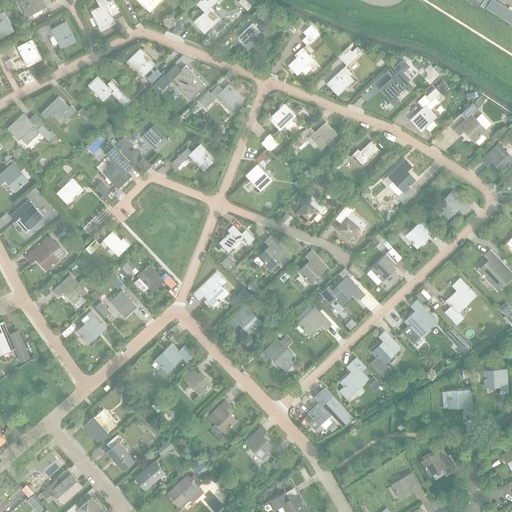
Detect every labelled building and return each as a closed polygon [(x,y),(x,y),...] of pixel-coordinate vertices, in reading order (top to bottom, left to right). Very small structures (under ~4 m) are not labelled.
[(25,0),(20,3),(28,16),(33,14),(34,17),(43,12),(41,9),(46,6),(42,0),(25,0)] [(91,12),(101,31),(115,23),(105,5),(108,3),(105,0),(96,0),(100,7),(91,12)] [(194,22),(205,33),(220,19),(209,7),(194,22)] [(237,38),(248,49),(263,34),(257,28),(268,18),(263,13),(259,9),(251,16),(255,20),(253,23),(237,38)] [(0,14),(0,37),(0,38),(14,31),(3,12),(0,14)] [(61,48),(75,41),(65,22),(52,29),(49,23),(35,31),(40,42),(43,40),(44,41),(49,38),(53,45),(58,42),(61,48)] [(303,40),(307,45),(319,34),(314,29),(303,40)] [(18,47),(28,66),(41,59),(31,40),(18,47)] [(5,48),(10,58),(14,56),(10,46),(5,48)] [(289,65),(298,74),(313,60),(303,48),(298,53),(300,55),(289,65)] [(129,60),(144,75),(155,64),(140,49),(129,60)] [(343,60),(348,65),(357,57),(352,52),(343,60)] [(396,67),(400,71),(407,64),(403,60),(396,67)] [(188,94),(202,82),(188,66),(176,77),(180,81),(177,84),(188,94)] [(345,66),(326,83),(338,95),(355,80),(350,76),(353,74),(345,66)] [(147,78),(152,83),(159,75),(154,71),(147,78)] [(170,74),(159,85),(164,90),(175,80),(170,74)] [(383,90),(392,99),(407,85),(397,74),(392,78),(394,80),(383,90)] [(98,77),(90,85),(104,100),(115,91),(125,101),(131,97),(118,83),(113,87),(111,85),(108,87),(98,77)] [(133,92),(138,97),(147,88),(142,83),(133,92)] [(217,96),(234,115),(240,109),(237,105),(244,99),(230,83),(217,96)] [(427,97),(431,102),(440,93),(436,88),(427,97)] [(201,102),(206,107),(215,97),(211,93),(201,102)] [(71,106),(69,108),(59,97),(50,106),(41,115),(45,119),(54,110),(65,121),(76,110),(71,106)] [(269,119),(280,130),(296,115),(285,104),(269,119)] [(411,120),(422,131),(437,116),(427,105),(411,120)] [(79,112),(87,121),(92,117),(83,108),(79,112)] [(46,122),(38,129),(34,125),(24,114),(8,128),(19,139),(20,138),(27,144),(40,131),(49,141),(57,134),(46,122)] [(475,141),(486,130),(471,114),(455,129),(459,134),(464,130),(475,141)] [(311,136),(321,148),(337,133),(326,122),(311,136)] [(142,137),(157,152),(169,141),(154,126),(142,137)] [(266,138),(274,147),(278,143),(270,134),(266,138)] [(293,144),(297,148),(307,140),(302,135),(293,144)] [(364,165),(379,150),(371,142),(366,147),(364,144),(354,154),(364,165)] [(204,170),(215,160),(201,144),(192,152),(188,148),(172,163),(176,168),(190,155),(204,170)] [(503,171),(511,163),(511,157),(500,144),(483,160),(488,165),(493,160),(503,171)] [(130,153),(138,162),(143,158),(134,149),(130,153)] [(255,159),(259,163),(267,156),(263,152),(255,159)] [(112,158),(119,165),(124,161),(117,153),(112,158)] [(336,162),(340,166),(349,158),(345,153),(336,162)] [(415,180),(406,171),(411,167),(405,160),(389,176),(404,191),(400,195),(404,199),(414,190),(409,186),(415,180)] [(103,172),(118,187),(129,177),(114,161),(103,172)] [(15,191),(27,181),(13,164),(0,174),(0,183),(0,184),(5,179),(15,191)] [(246,175),(261,191),(272,180),(257,164),(246,175)] [(58,193),(68,204),(83,190),(71,177),(69,180),(70,181),(58,193)] [(459,207),(464,212),(469,207),(453,191),(437,206),(448,218),(459,207)] [(322,215),(327,208),(312,196),(307,201),(301,208),(303,209),(298,215),(309,224),(319,212),(322,215)] [(31,228),(43,218),(28,201),(11,215),(15,221),(20,216),(31,228)] [(362,231),(367,225),(352,212),(347,218),(347,217),(341,224),(343,226),(338,231),(349,240),(359,228),(362,231)] [(84,228),(89,232),(97,224),(93,220),(84,228)] [(406,236),(417,248),(427,238),(425,235),(431,230),(422,221),(406,236)] [(246,231),(242,235),(234,226),(229,231),(231,233),(220,243),(229,252),(244,237),(250,244),(255,240),(246,231)] [(125,240),(123,243),(113,232),(104,241),(119,256),(130,245),(125,240)] [(36,258),(46,270),(65,254),(50,237),(27,258),(31,263),(36,258)] [(259,257),(270,268),(286,253),(271,237),(266,242),(270,246),(259,257)] [(87,249),(91,253),(100,245),(96,241),(87,249)] [(479,271),(490,282),(506,267),(490,251),(485,255),(490,260),(479,271)] [(300,272),(311,283),(327,268),(311,252),(307,256),(311,261),(300,272)] [(372,269),(383,281),(393,271),(390,268),(396,262),(388,254),(372,269)] [(221,263),(229,271),(235,265),(232,263),(234,261),(229,256),(221,263)] [(148,287),(152,291),(164,281),(149,266),(138,276),(139,277),(135,282),(144,291),(148,287)] [(215,305),(227,295),(225,293),(227,292),(221,286),(225,282),(217,273),(195,294),(200,299),(205,294),(215,305)] [(74,303),(86,293),(70,276),(54,291),(59,296),(64,292),(74,303)] [(358,299),(363,294),(347,278),(333,291),(328,285),(320,293),(331,304),(336,299),(342,305),(354,294),(358,299)] [(446,312),(457,324),(463,318),(458,313),(474,298),(458,281),(453,286),(458,290),(446,301),(452,307),(446,312)] [(111,302),(125,317),(136,307),(122,291),(111,302)] [(405,322),(416,333),(432,318),(417,301),(412,307),(416,311),(405,322)] [(97,308),(105,317),(110,312),(102,303),(97,308)] [(250,333),(261,322),(246,307),(230,322),(234,327),(240,322),(250,333)] [(326,329),(331,325),(315,308),(299,323),(310,335),(322,324),(326,329)] [(78,332),(89,344),(105,329),(95,318),(96,316),(92,312),(88,316),(91,320),(78,332)] [(18,329),(8,333),(3,322),(0,322),(0,327),(2,332),(0,332),(0,355),(15,349),(20,362),(30,358),(18,329)] [(373,352),(384,364),(400,349),(385,332),(380,337),(384,342),(373,352)] [(271,356),(281,367),(293,356),(278,340),(261,355),(266,360),(271,356)] [(187,363),(194,355),(184,344),(178,351),(172,345),(156,360),(163,367),(158,372),(162,377),(167,372),(182,357),(187,363)] [(338,391),(346,400),(352,394),(368,379),(353,363),(348,367),(353,372),(341,383),(344,386),(338,391)] [(501,392),(507,391),(505,369),(483,370),(485,386),(500,385),(501,392)] [(203,375),(200,377),(194,371),(185,379),(201,396),(212,385),(203,375)] [(309,413),(320,424),(336,409),(328,400),(331,397),(324,389),(315,397),(320,402),(309,413)] [(465,412),(471,412),(470,389),(448,390),(449,407),(464,406),(465,412)] [(210,416),(225,433),(237,422),(226,410),(231,406),(227,401),(210,416)] [(136,413),(149,428),(154,424),(142,409),(136,413)] [(2,414),(8,427),(14,424),(9,411),(2,414)] [(85,426),(98,442),(109,432),(95,417),(85,426)] [(246,443),(261,459),(273,448),(262,437),(267,432),(263,428),(246,443)] [(108,453),(123,471),(134,461),(119,444),(124,440),(119,434),(108,444),(112,449),(108,453)] [(156,450),(161,455),(173,445),(168,440),(156,450)] [(446,472),(452,469),(440,449),(422,460),(430,474),(443,466),(446,472)] [(511,459),(511,449),(502,455),(505,461),(511,458),(511,459)] [(46,479),(62,464),(51,452),(39,463),(35,458),(25,467),(32,474),(37,469),(46,479)] [(194,468),(201,477),(210,469),(202,460),(194,468)] [(136,478),(145,490),(165,473),(155,461),(136,478)] [(417,495),(423,492),(411,472),(392,484),(400,497),(414,490),(417,495)] [(63,503),(82,487),(71,475),(59,486),(55,482),(42,493),(46,499),(53,493),(63,503)] [(193,477),(191,479),(188,475),(168,494),(179,506),(190,497),(194,502),(204,492),(198,486),(201,483),(197,479),(196,480),(193,477)] [(22,489),(29,497),(33,493),(27,485),(22,489)] [(430,491),(434,497),(441,493),(437,486),(430,491)] [(305,511),(296,494),(288,499),(284,491),(269,500),(274,509),(282,505),(286,511),(305,511)] [(76,511),(77,511),(97,511),(101,509),(92,498),(79,509),(76,505),(71,510),(72,511),(76,511)] [(0,511),(10,504),(6,500),(0,504),(0,511)] [(33,506),(38,511),(43,508),(38,502),(33,506)]
